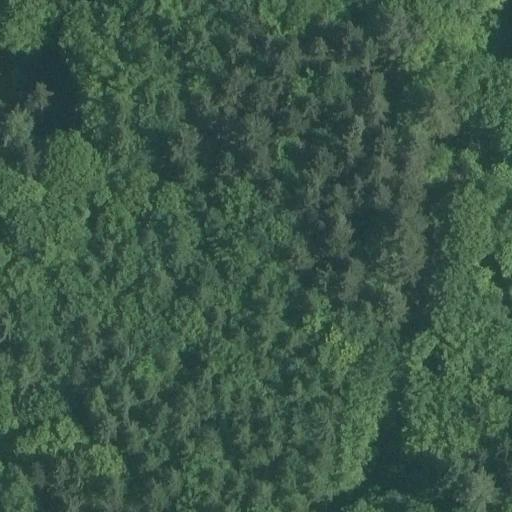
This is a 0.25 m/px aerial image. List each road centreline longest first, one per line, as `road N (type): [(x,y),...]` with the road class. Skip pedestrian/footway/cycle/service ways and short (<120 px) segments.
road 1 (track): [(366,511),(511,75)]
road 2 (track): [(299,0),(507,90)]
road 3 (track): [(511,92),(430,0)]
